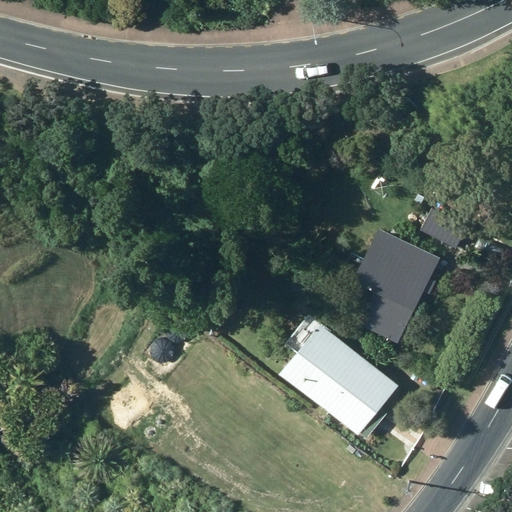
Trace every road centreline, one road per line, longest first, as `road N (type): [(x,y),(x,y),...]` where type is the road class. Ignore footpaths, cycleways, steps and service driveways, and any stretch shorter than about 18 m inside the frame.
road 1 (secondary): [(504,0),(407,42),(318,65),(236,71),(114,62),(0,36)]
road 2 (tertiary): [(511,385),(430,511)]
